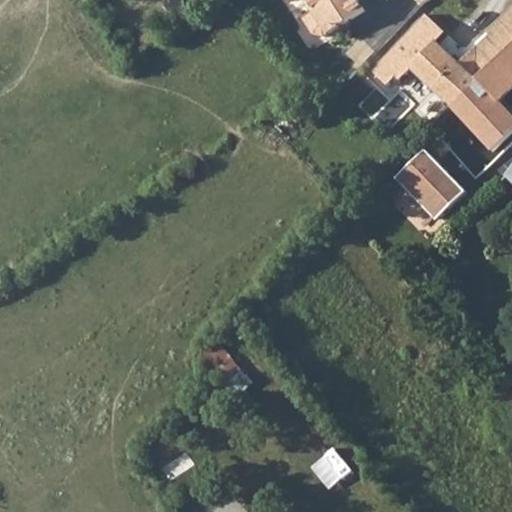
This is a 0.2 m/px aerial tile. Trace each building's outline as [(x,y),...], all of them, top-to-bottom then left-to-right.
[(379,81),(371,88),(389,104),(406,88),(401,82),(410,72),(420,80),(440,96),(451,107),(507,56),(491,38),(463,63),(439,41),(445,35),(426,16),(370,71),(379,81)] [(511,17),(491,38),(507,56),(511,51),(511,17)] [(511,51),(507,56),(451,107),(491,153),(497,147),(504,157),(495,166),(507,179),(511,174),(511,103),(506,108),(495,96),(511,80),(511,51)] [(443,221),(473,193),(431,149),(401,177),(443,221)] [(214,344),(200,353),(222,383),(236,373),(214,344)]
